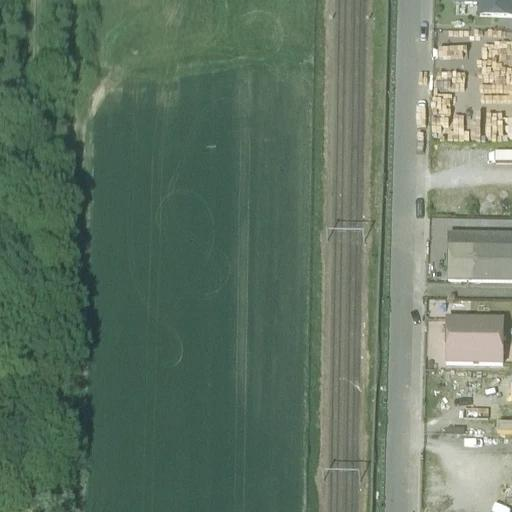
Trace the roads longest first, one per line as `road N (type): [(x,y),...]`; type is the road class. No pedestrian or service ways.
road 1 (track): [(82,0),(69,511)]
road 2 (residential): [(392,511),(404,0)]
